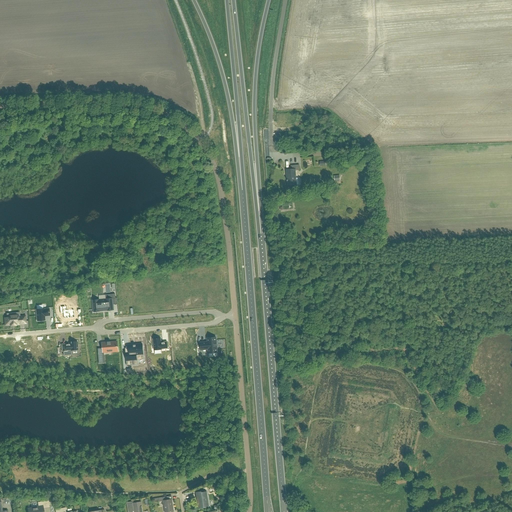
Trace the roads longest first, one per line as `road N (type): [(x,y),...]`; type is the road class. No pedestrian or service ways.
road 1 (unclassified): [(235,315),(218,178),(200,140),(163,114),(124,104),(0,105)]
road 2 (primary): [(242,190),(267,511)]
road 3 (primary): [(283,511),(260,233)]
road 4 (primary): [(260,233),(255,83),(268,0)]
road 5 (primary): [(193,0),(225,84),(242,190)]
road 6 (unclassified): [(249,511),(235,315)]
road 7 (primary): [(227,0),(242,190)]
road 8 (primary): [(260,233),(243,97)]
road 9 (residential): [(93,328),(212,324),(219,316)]
road 10 (residential): [(219,316),(93,328)]
